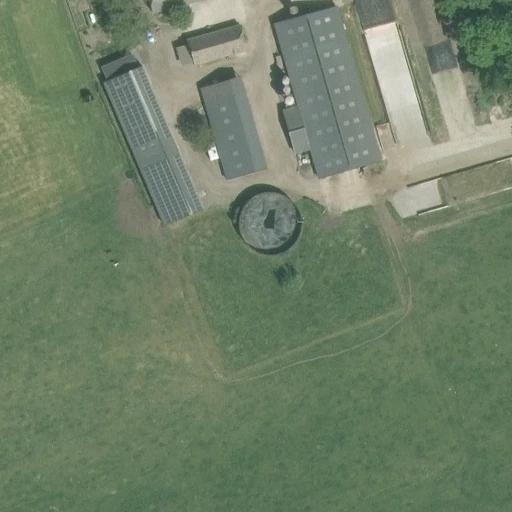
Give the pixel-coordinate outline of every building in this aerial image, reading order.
[(149,0),(153,14),(200,0),(149,0)] [(296,154),(311,150),(319,179),(381,162),(337,7),(275,24),(298,105),(282,109),(296,154)] [(188,41),(195,65),(247,50),(240,26),(188,41)] [(132,55),(101,68),(106,81),(135,69),(138,68),(132,55)] [(203,210),(142,66),(104,82),(165,226),(203,210)] [(227,180),(238,177),(243,195),(272,187),(245,93),(206,104),(227,180)] [(412,210),(456,205),(452,179),(409,185),(412,210)] [(266,255),(273,255),(281,253),(288,249),(294,244),(298,238),(300,230),(301,222),(300,215),(296,208),(291,202),(285,197),(278,194),(270,193),(262,194),(255,197),(249,201),(244,207),(240,214),(239,222),(239,230),(242,237),(246,244),(251,249),(258,253),(266,255)]
